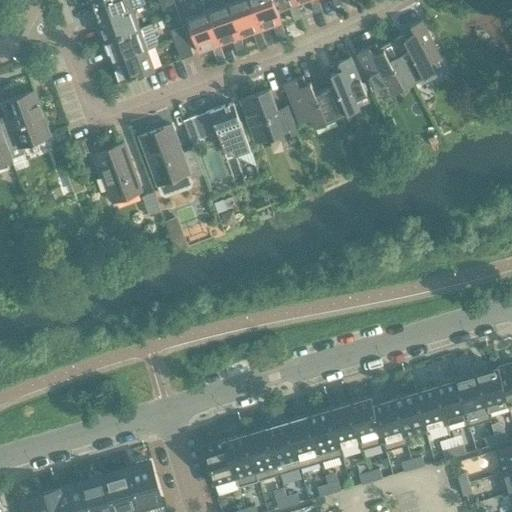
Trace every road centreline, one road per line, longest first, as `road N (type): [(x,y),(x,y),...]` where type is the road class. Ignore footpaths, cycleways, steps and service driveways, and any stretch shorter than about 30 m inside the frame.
road 1 (residential): [(28,21),(63,52),(89,127),(358,28),(408,0)]
road 2 (tertiary): [(164,413),(511,308)]
road 3 (tertiary): [(0,462),(164,413)]
